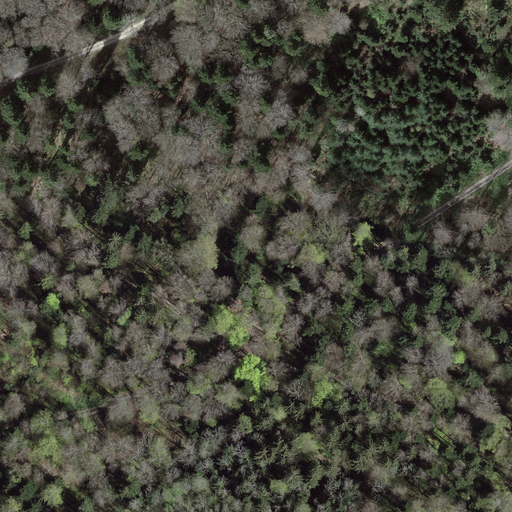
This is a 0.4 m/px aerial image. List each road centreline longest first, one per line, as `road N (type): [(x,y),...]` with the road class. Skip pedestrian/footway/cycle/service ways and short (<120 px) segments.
road 1 (track): [(0,426),(96,410),(199,366),(420,205),(511,155)]
road 2 (track): [(0,265),(138,285),(238,344),(511,440)]
road 3 (track): [(0,82),(103,43),(182,0)]
